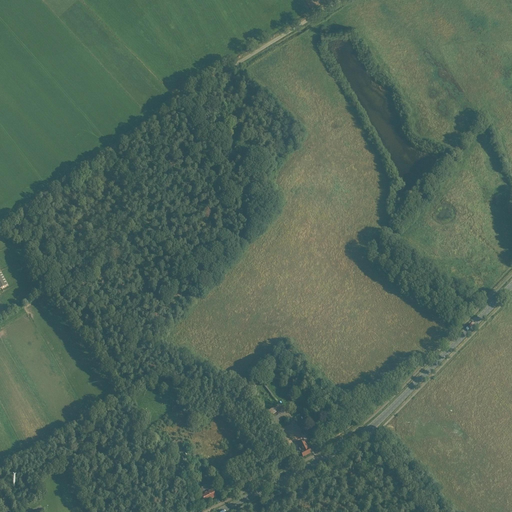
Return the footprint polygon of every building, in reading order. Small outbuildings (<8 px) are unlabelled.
[(269,403),(276,396),(264,385),(257,392),(269,403)] [(280,418),(277,413),(271,417),(274,422),(280,418)] [(292,445),(304,441),(301,433),(295,436),(293,433),(288,435),(292,445)] [(168,453),(184,445),(181,440),(165,448),(168,453)] [(298,448),(301,453),(303,458),(310,454),(308,449),(305,442),(299,444),(301,447),(298,448)] [(196,452),(193,454),(187,456),(187,457),(189,459),(194,456),(197,461),(201,459),(198,455),(196,452)] [(181,472),(173,460),(168,464),(175,476),(181,472)] [(207,477),(202,470),(200,467),(197,470),(198,472),(192,477),(197,484),(207,477)] [(177,480),(174,482),(177,488),(183,484),(180,479),(177,481),(177,480)] [(209,485),(208,484),(201,487),(202,488),(197,490),(204,503),(210,500),(215,497),(213,493),(209,485)]
